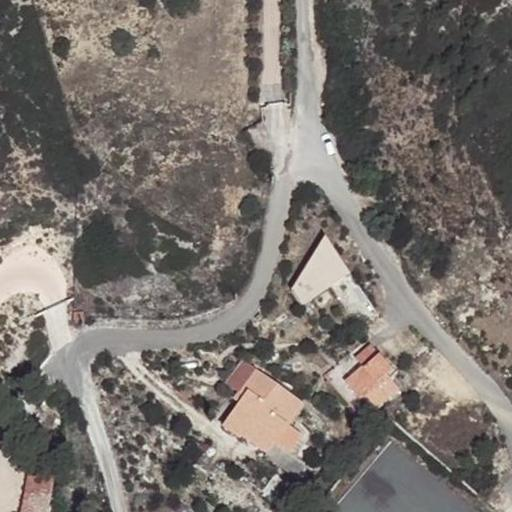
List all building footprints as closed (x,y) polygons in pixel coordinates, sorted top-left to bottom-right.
[(297,293),(348,260),(327,225),(288,277),(297,293)] [(381,344),(374,335),(358,346),(364,355),(381,344)] [(392,362),(381,344),(364,355),(346,368),(360,388),(361,387),(370,399),(396,381),(387,367),(392,362)] [(229,368),(243,379),(260,358),(245,347),(229,368)] [(247,383),(242,389),(225,411),(241,423),(244,420),(268,439),(276,429),(289,439),(302,421),(289,412),(305,391),(260,357),(260,358),(243,379),(243,380),(247,383)] [(238,386),(242,389),(247,383),(243,380),(238,386)] [(317,511),(489,511),(387,427),(317,511)] [(276,429),(269,439),(266,442),(298,467),(308,453),(276,429)] [(283,495),(297,477),(275,461),(262,478),(283,495)]
